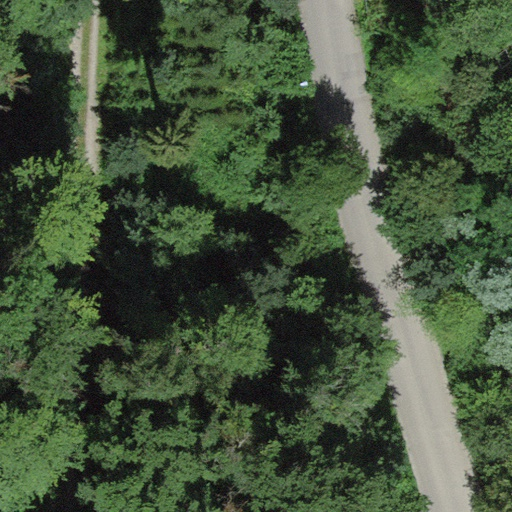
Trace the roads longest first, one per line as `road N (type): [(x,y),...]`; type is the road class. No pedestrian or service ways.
road 1 (residential): [(439,511),(320,0)]
road 2 (track): [(67,0),(48,511)]
